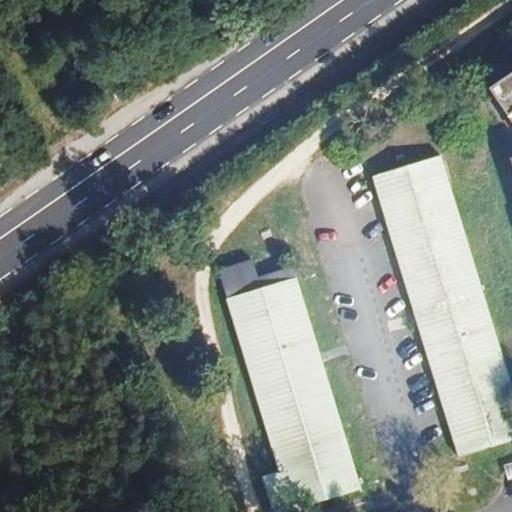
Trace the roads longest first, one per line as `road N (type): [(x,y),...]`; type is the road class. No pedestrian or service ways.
road 1 (track): [(258,511),(200,313),(201,259),(250,204),(511,17)]
road 2 (primary): [(0,250),(357,0)]
road 3 (track): [(0,29),(78,194)]
